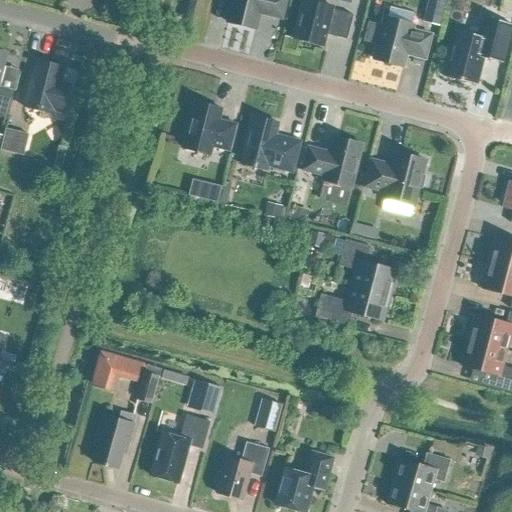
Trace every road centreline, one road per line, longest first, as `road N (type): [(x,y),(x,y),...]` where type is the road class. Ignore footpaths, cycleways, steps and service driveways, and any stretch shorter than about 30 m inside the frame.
road 1 (residential): [(344,511),(378,399),(419,368),(473,165),(469,133)]
road 2 (residential): [(469,133),(448,118),(176,51)]
road 3 (residential): [(0,6),(176,51)]
road 4 (residential): [(162,511),(0,464)]
